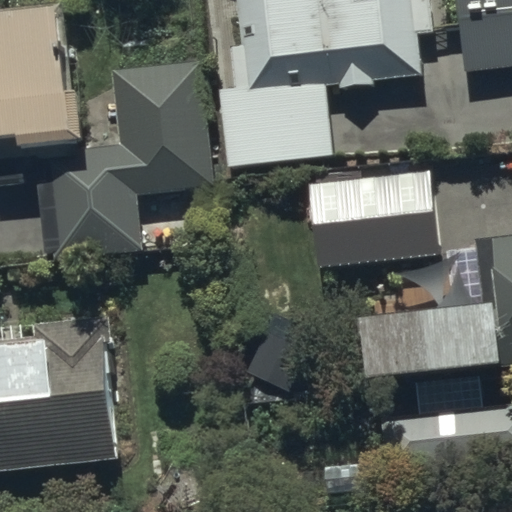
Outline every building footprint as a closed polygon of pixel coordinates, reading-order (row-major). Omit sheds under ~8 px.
[(0,0),(0,196),(45,193),(51,271),(145,264),(141,203),(215,197),(206,73),(117,80),(123,154),(90,156),(87,108),(75,109),(68,17),(5,22),(3,0),(0,0)] [(237,0),(240,53),(235,53),(237,93),(224,94),(226,137),(214,137),(216,169),(229,168),(230,173),(332,168),(329,97),(379,95),(379,86),(422,84),(420,39),(433,38),(431,0),(237,0)] [(511,0),(459,0),(465,77),(511,74),(511,0)] [(445,179),(345,183),(348,251),(448,247),(445,179)] [(511,378),(511,248),(480,252),(488,324),(368,337),(375,400),(510,386),(509,378),(511,378)] [(0,481),(121,475),(112,330),(36,334),(37,349),(0,351),(0,481)] [(490,406),(463,406),(463,427),(425,428),(426,469),(511,467),(511,413),(490,414),(490,406)] [(511,511),(511,486),(484,489),(486,511),(511,511)]
